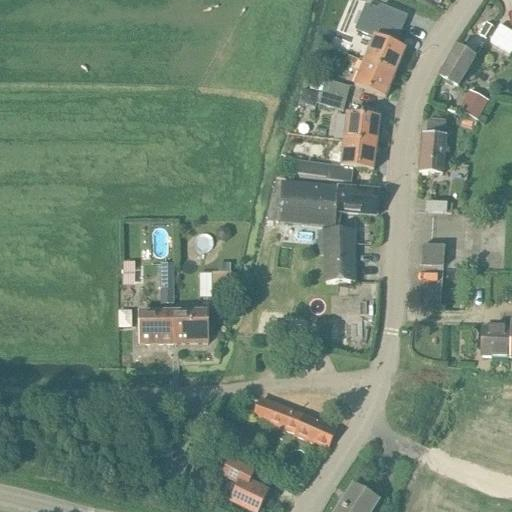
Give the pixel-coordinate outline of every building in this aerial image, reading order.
[(365,6),(354,32),(374,40),(365,63),(381,70),(396,76),(406,52),(395,48),(407,17),(380,6),(378,11),(365,6)] [(486,24),(478,36),(485,40),(493,28),(486,24)] [(497,29),(489,43),(497,48),(510,55),(511,51),(511,34),(499,26),(497,29)] [(457,88),(474,60),(456,50),(440,78),(457,88)] [(365,63),(355,87),(386,100),(396,76),(381,70),(365,63)] [(311,78),(308,91),(322,95),(326,82),(311,78)] [(326,82),(322,95),(347,101),(350,89),(326,82)] [(304,90),(300,105),(316,110),(317,106),(319,107),(322,95),(308,91),(304,90)] [(476,124),(488,103),(469,92),(457,113),(476,124)] [(344,113),(347,101),(322,95),(319,107),(344,113)] [(347,117),(344,142),(377,147),(380,121),(347,117)] [(442,176),(446,137),(444,137),(446,125),(428,123),(426,135),(423,134),(419,173),(442,176)] [(374,172),(377,147),(344,142),(341,168),(296,163),(294,175),(326,179),(326,181),(352,185),(354,170),(374,172)] [(282,185),(279,225),(336,229),(337,215),(377,218),(379,192),(282,185)] [(425,213),(446,215),(451,215),(451,205),(426,203),(425,213)] [(354,232),(317,232),(317,257),(310,257),(310,270),(323,270),(323,286),(355,285),(354,232)] [(421,268),(439,269),(443,270),(445,248),(423,247),(421,268)] [(174,307),(173,280),(173,265),(161,266),(161,280),(161,307),(174,307)] [(229,265),(218,265),(218,274),(230,274),(230,265),(229,265)] [(212,274),(212,285),(212,304),(227,304),(226,286),(233,285),(232,274),(230,274),(218,274),(212,274)] [(139,347),(173,346),(173,313),(138,314),(139,347)] [(173,313),(173,346),(207,346),(207,313),(173,313)] [(482,329),(481,358),(509,359),(511,359),(511,320),(510,321),(510,329),(482,329)] [(331,350),(336,351),(340,351),(341,340),(332,339),(331,350)] [(0,418),(14,418),(14,404),(14,399),(0,399),(0,418)] [(295,438),(325,450),(328,451),(336,431),(304,417),(262,401),(254,420),(296,436),(295,438)] [(172,431),(171,407),(144,408),(144,432),(172,431)] [(198,456),(205,440),(234,454),(235,453),(238,455),(233,466),(234,466),(227,480),(240,487),(231,504),(247,511),(259,511),(268,494),(249,484),(253,475),(245,471),(250,460),(256,447),(241,440),(244,432),(215,418),(215,417),(203,412),(199,423),(187,417),(172,448),(183,454),(168,487),(187,495),(203,458),(198,456)] [(372,511),(378,503),(353,486),(336,511),(372,511)]
